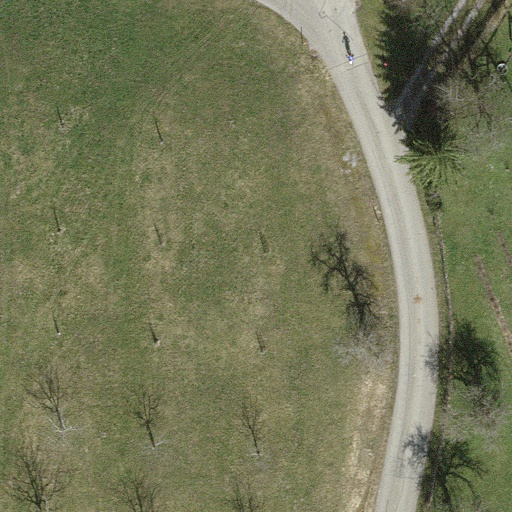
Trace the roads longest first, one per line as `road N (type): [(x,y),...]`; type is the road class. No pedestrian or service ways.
road 1 (residential): [(400,511),(419,409),(421,295),(394,144),(322,0)]
road 2 (track): [(394,144),(485,0)]
